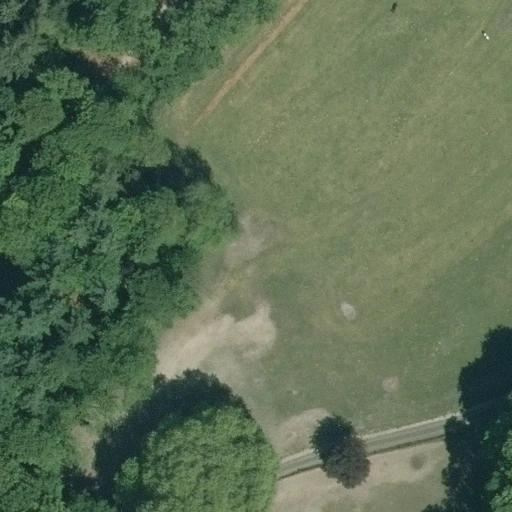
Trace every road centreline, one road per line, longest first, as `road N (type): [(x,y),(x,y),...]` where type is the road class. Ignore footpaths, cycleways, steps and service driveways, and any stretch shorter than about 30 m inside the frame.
road 1 (unclassified): [(215,511),(293,465),(511,404)]
road 2 (track): [(171,0),(0,223)]
road 3 (track): [(95,511),(28,483),(0,439)]
